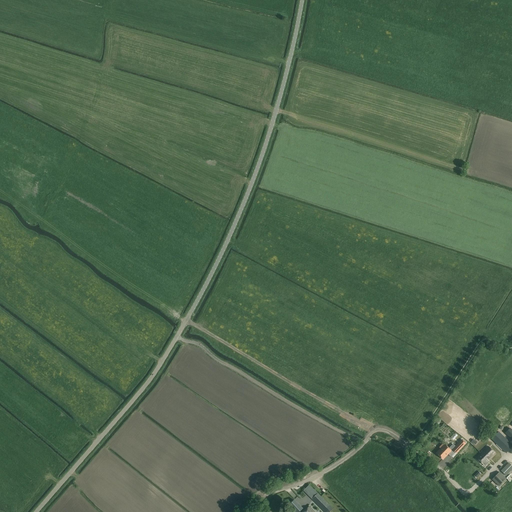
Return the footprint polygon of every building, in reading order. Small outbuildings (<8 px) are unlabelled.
[(492,439),(506,453),(511,447),(511,444),(499,432),(492,439)] [(444,445),(437,453),(443,459),(450,451),(452,449),(453,450),(456,453),(465,443),(462,440),(455,447),(453,444),(449,449),(444,445)] [(481,454),(488,460),(495,453),(488,446),(481,454)] [(489,461),(488,460),(481,454),(477,458),(484,466),(489,461)] [(511,467),(508,464),(501,471),(506,476),(511,469),(511,467)] [(499,472),(492,479),(499,486),(506,479),(499,472)] [(307,494),(313,488),(309,485),(304,491),(307,494)] [(330,505),(318,493),(312,499),(323,511),(330,505)] [(269,509),(278,504),(274,496),(265,501),(269,509)] [(294,511),(299,511),(303,509),(294,499),(288,505),(294,511)]
